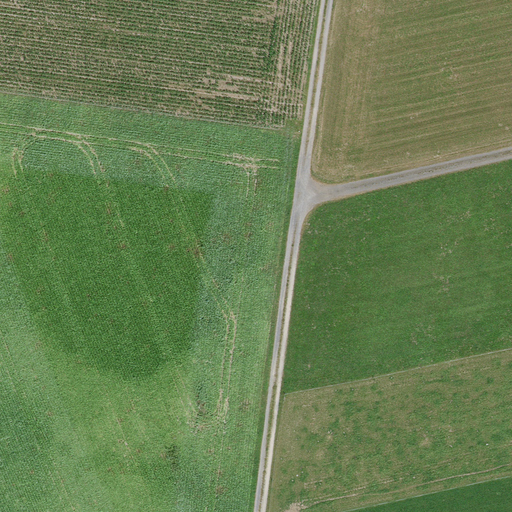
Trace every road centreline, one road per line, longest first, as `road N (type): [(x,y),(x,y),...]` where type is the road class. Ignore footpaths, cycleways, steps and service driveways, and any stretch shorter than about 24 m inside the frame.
road 1 (track): [(330,0),(257,511)]
road 2 (track): [(299,197),(511,149)]
